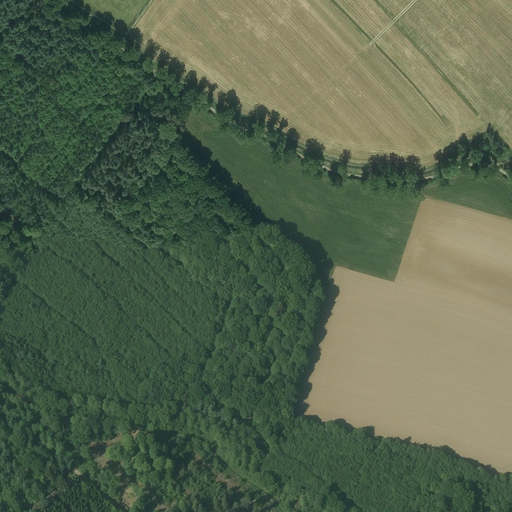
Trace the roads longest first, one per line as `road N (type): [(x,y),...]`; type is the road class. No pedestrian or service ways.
road 1 (track): [(360,511),(206,392),(226,319),(221,303),(75,179),(162,73)]
road 2 (track): [(60,0),(220,113),(322,162),(421,176),(481,165),(511,181)]
road 3 (track): [(0,402),(122,511)]
